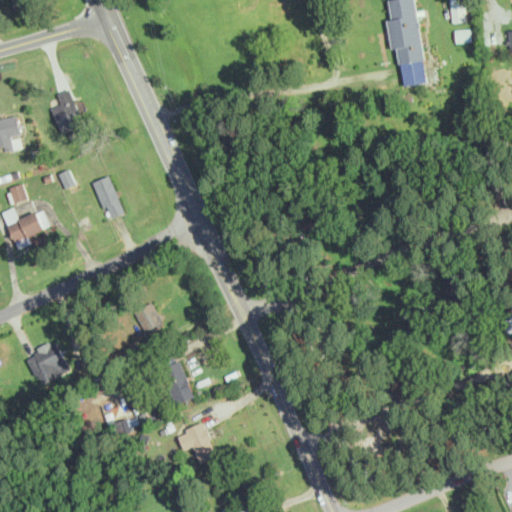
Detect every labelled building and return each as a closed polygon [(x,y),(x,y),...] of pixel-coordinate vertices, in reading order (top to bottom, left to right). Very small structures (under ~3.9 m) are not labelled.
[(13,0),(15,9),(32,6),(30,0),(13,0)] [(404,84),(429,81),(417,0),(390,0),(393,18),(389,19),(393,47),(399,46),(404,84)] [(451,0),(453,21),(468,19),(466,0),(451,0)] [(456,28),(457,41),(473,39),(472,27),(456,28)] [(53,106),(63,131),(86,121),(72,87),(59,92),(63,102),(53,106)] [(0,151),(25,144),(18,115),(0,119),(0,151)] [(77,182),(71,167),(60,171),(67,187),(77,182)] [(94,181),(110,217),(127,210),(111,174),(94,181)] [(30,197),(26,182),(10,186),(14,201),(30,197)] [(19,248),(36,241),(33,232),(51,225),(45,206),(20,216),(16,207),(5,211),(19,248)] [(441,289),(449,307),(465,300),(447,257),(437,262),(448,287),(441,289)] [(147,333),(166,324),(155,301),(136,310),(147,333)] [(42,383),(72,368),(57,340),(28,355),(42,383)] [(176,403),(195,397),(184,359),(164,365),(176,403)] [(132,428),(126,417),(112,425),(117,435),(132,428)] [(218,456),(207,420),(189,426),(200,462),(218,456)] [(225,508),(226,511),(251,511),(248,501),(225,508)]
